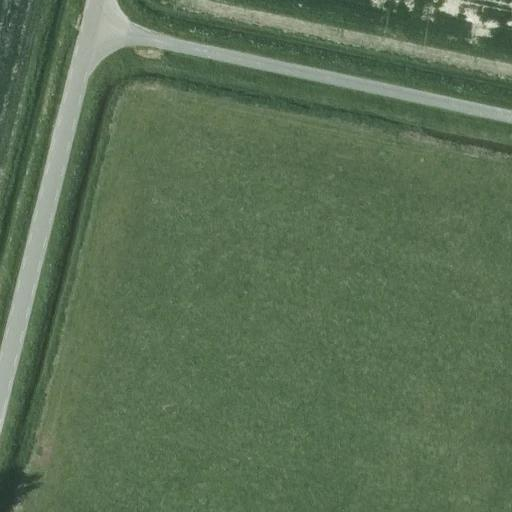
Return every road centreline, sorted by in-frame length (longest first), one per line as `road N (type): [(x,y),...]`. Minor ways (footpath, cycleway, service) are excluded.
road 1 (unclassified): [(511,116),(88,27)]
road 2 (unclassified): [(0,408),(88,27)]
